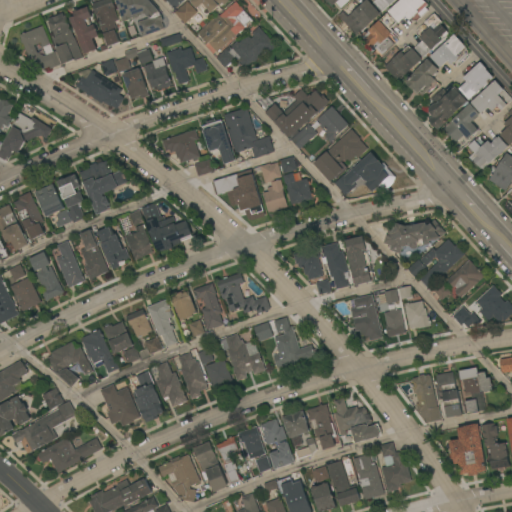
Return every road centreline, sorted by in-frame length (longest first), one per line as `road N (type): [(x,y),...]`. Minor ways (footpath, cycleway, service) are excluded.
road 1 (residential): [(0,63),(112,136),(250,247),(363,371),(462,511)]
road 2 (residential): [(33,511),(254,404),(511,335)]
road 3 (residential): [(0,355),(129,292),(250,247),(462,191)]
road 4 (residential): [(0,186),(112,136),(343,63)]
road 5 (tertiary): [(462,191),(369,90)]
road 6 (residential): [(428,0),(511,90)]
